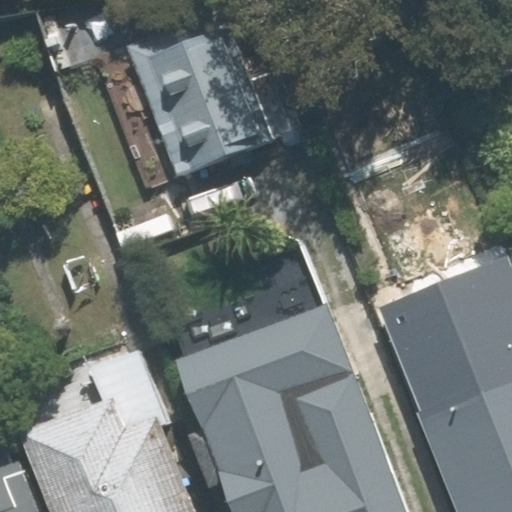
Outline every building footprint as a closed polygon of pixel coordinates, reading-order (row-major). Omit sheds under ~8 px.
[(185,181),(281,144),(230,11),(134,47),(185,181)] [(467,511),(511,511),(511,283),(436,314),(427,293),(385,310),(467,511)] [(417,511),(338,306),(192,361),(249,511),(417,511)] [(199,511),(141,357),(103,372),(116,408),(39,437),(68,511),(199,511)] [(47,511),(28,465),(0,476),(0,511),(47,511)]
